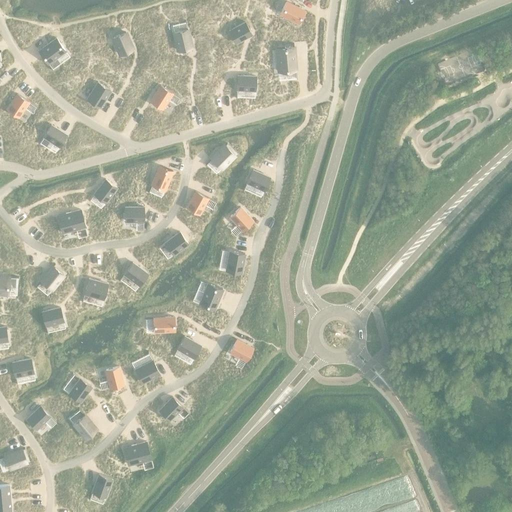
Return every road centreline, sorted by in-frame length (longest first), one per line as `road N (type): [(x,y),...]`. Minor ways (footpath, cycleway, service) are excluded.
road 1 (unclassified): [(304,265),(364,70),(401,39),(501,0)]
road 2 (tertiary): [(352,316),(511,150)]
road 3 (tertiary): [(175,511),(320,352)]
road 4 (unclassified): [(449,511),(416,429),(354,351)]
